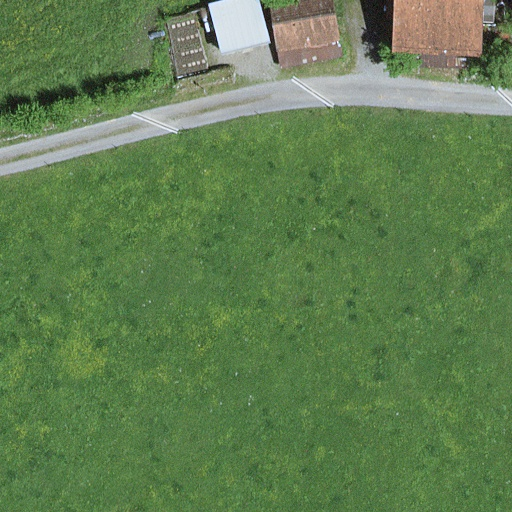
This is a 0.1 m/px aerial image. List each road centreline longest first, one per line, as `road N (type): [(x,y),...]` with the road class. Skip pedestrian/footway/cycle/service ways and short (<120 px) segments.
road 1 (residential): [(511,95),(382,80),(172,117)]
road 2 (track): [(172,117),(0,167)]
